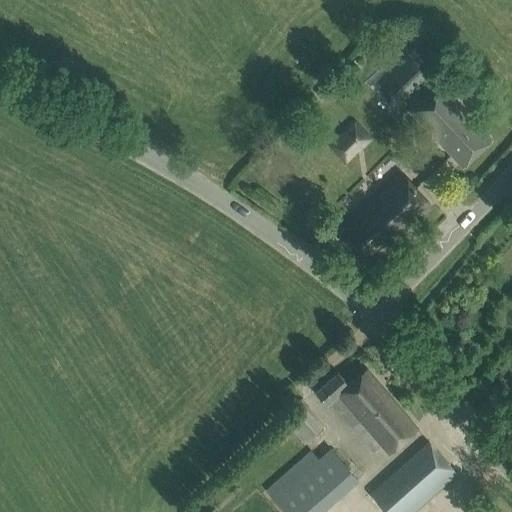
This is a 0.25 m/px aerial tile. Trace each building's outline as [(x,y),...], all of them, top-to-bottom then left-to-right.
[(411,110),(449,151),(463,165),(491,139),(439,84),(411,110)] [(347,164),(371,142),(355,125),(331,148),(347,164)] [(402,174),(339,233),(367,263),(430,204),(402,174)] [(389,451),(416,427),(366,369),(349,384),(337,371),(315,391),(327,405),(339,394),(360,418),(351,426),(372,450),(382,442),(389,451)] [(303,408),(288,421),(287,422),(305,443),(322,429),(303,408)] [(428,441),(384,481),(370,493),(386,511),(411,511),(456,473),(428,441)] [(331,449),(319,459),(345,490),(357,479),(331,449)]
